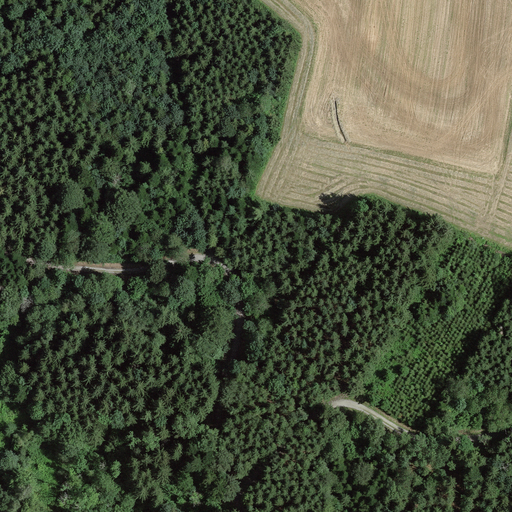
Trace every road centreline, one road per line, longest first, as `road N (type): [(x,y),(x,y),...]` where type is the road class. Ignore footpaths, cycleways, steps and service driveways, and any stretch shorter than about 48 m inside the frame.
road 1 (track): [(0,251),(129,271),(209,257),(226,266),(238,313),(216,460),(240,511)]
road 2 (track): [(231,495),(321,409),(341,402),(417,440),(471,440),(511,428)]
